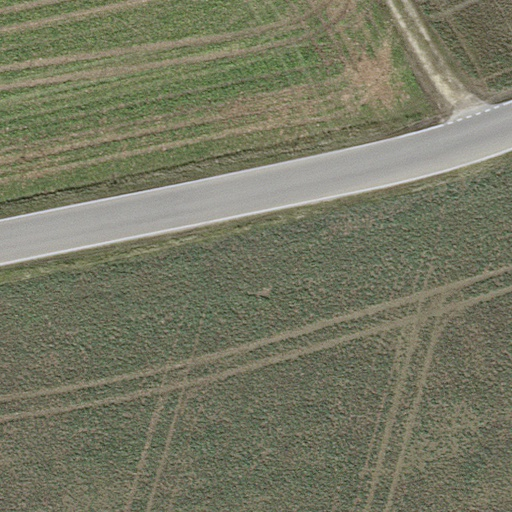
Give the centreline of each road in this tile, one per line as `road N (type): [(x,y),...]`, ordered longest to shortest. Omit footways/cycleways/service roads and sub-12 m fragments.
road 1 (unclassified): [(0,244),(332,177),(511,127)]
road 2 (track): [(404,0),(487,137)]
